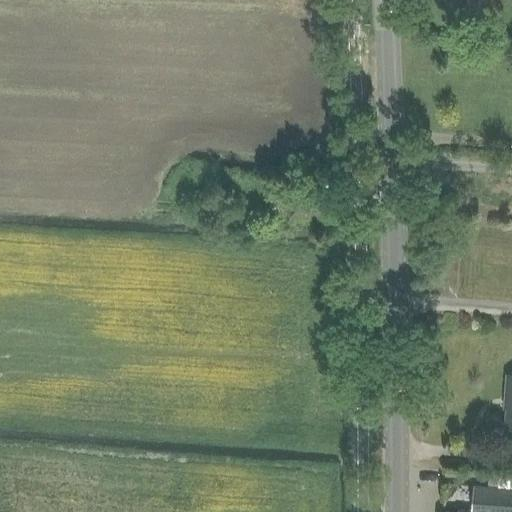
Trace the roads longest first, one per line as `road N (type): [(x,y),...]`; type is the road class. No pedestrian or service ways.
road 1 (primary): [(397,511),(385,0)]
road 2 (track): [(390,159),(511,171)]
